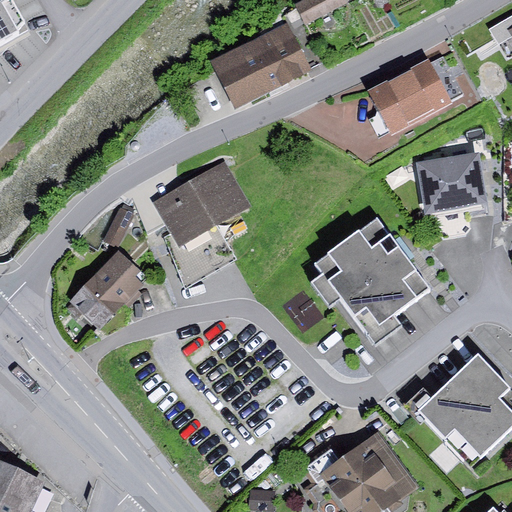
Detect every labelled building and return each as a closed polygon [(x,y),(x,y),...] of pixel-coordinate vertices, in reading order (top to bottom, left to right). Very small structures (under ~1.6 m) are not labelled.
[(0,0),(0,39),(17,29),(2,1),(3,0),(0,0)] [(303,0),(296,4),(306,24),(347,3),(345,0),(303,0)] [(312,71),(287,22),(211,61),(235,109),(312,71)] [(391,134),(452,101),(429,58),(369,90),(376,105),(391,132),(391,134)] [(391,132),(376,105),(373,107),(377,115),(370,119),(379,138),(391,132)] [(480,152),(418,162),(427,214),(489,203),(480,152)] [(217,225),(251,206),(226,162),(154,203),(172,234),(179,247),(217,225)] [(120,209),(104,242),(119,249),(135,216),(120,209)] [(393,314),(430,287),(378,217),(317,262),(325,272),(310,283),(328,307),(342,297),(376,343),(401,325),(393,314)] [(184,289),(236,259),(217,225),(179,247),(172,234),(165,237),(184,289)] [(139,290),(144,284),(136,276),(140,271),(119,251),(71,301),(99,329),(125,302),(131,307),(143,294),(139,290)] [(90,329),(81,321),(68,335),(77,343),(90,329)] [(511,387),(479,353),(420,410),(446,437),(455,428),(481,455),(511,425),(511,410),(500,397),(511,387)] [(384,511),(419,487),(377,430),(339,458),(331,448),(304,467),(317,485),(310,490),(319,502),(318,510),(319,511),(384,511)] [(0,511),(29,511),(45,481),(0,460),(0,511)] [(273,511),(275,493),(250,491),(248,510),(272,511),(273,511)]
